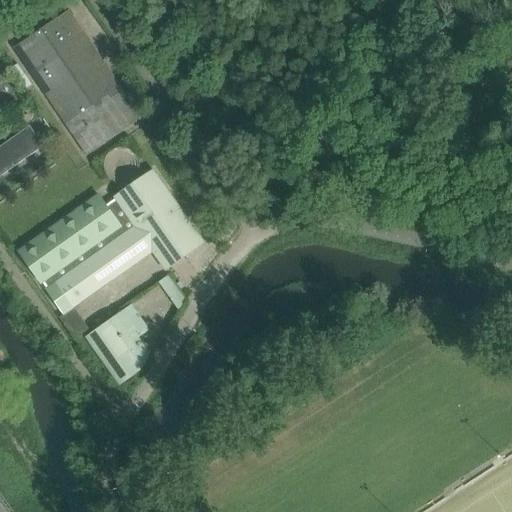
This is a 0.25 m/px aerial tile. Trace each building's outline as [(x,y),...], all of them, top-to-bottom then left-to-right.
[(47,0),(0,30),(0,55),(73,164),(87,156),(141,119),(69,11),(60,0),(47,0)] [(30,127),(0,147),(0,177),(44,147),(30,127)] [(153,171),(115,198),(117,202),(153,253),(155,256),(194,229),(153,171)] [(153,253),(117,202),(107,208),(98,196),(18,252),(41,285),(44,283),(48,289),(45,291),(63,316),(153,253)] [(138,350),(144,346),(122,314),(121,313),(97,330),(85,338),(119,387),(120,386),(133,378),(121,362),(138,350)]
